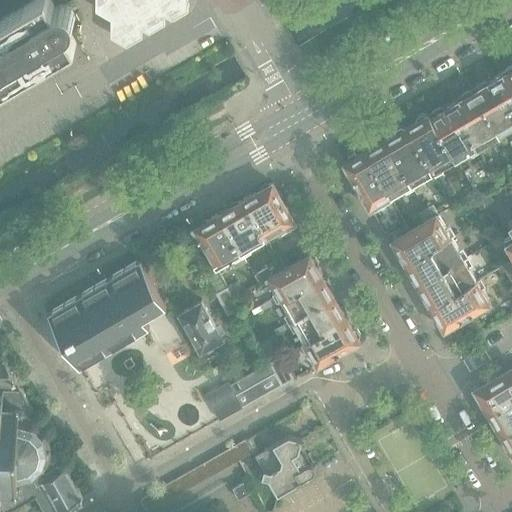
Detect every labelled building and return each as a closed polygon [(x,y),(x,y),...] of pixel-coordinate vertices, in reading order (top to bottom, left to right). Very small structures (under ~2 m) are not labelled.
[(0,88),(58,54),(77,43),(69,29),(72,26),(75,22),(76,18),(75,13),(72,9),(70,7),(66,4),(60,4),(55,6),(51,0),(33,0),(0,19),(0,88)] [(511,65),(506,69),(505,71),(494,77),(511,107),(511,65)] [(511,107),(494,77),(486,82),(483,82),(477,86),(475,88),(473,90),(499,136),(511,129),(511,107)] [(499,136),(473,90),(471,91),(469,91),(462,94),(461,97),(450,103),(480,153),(488,148),(486,144),(499,136)] [(480,153),(450,103),(442,108),(439,108),(433,112),(431,114),(430,115),(457,162),(469,154),(472,158),(480,153)] [(457,162),(430,115),(429,114),(427,115),(423,114),(417,117),(416,121),(406,127),(433,173),(454,161),(456,162),(457,162)] [(421,180),(433,173),(406,127),(401,126),(396,130),(394,134),(386,139),(412,186),(421,180)] [(412,186),(386,139),(377,144),(372,143),(367,146),(366,151),(364,152),(391,198),(412,186)] [(391,198),(364,152),(358,155),(353,154),(348,157),(347,162),(345,163),(373,211),(375,210),(374,208),(391,198)] [(494,177),(486,163),(484,160),(479,162),(496,189),(500,187),(494,177)] [(498,175),(490,161),(486,163),(494,177),(498,175)] [(458,203),(449,188),(448,188),(440,175),(436,177),(444,191),(453,206),(458,203)] [(297,224),(273,182),(244,199),(266,239),(292,224),(293,226),(297,224)] [(490,195),(481,200),(486,208),(494,203),(490,195)] [(266,239),(244,199),(218,214),(241,254),(244,258),(240,260),(248,274),(253,271),(248,261),(271,248),(266,239)] [(433,205),(426,209),(430,216),(437,212),(433,205)] [(430,216),(426,209),(418,213),(423,221),(430,216)] [(406,261),(451,235),(437,212),(430,216),(423,221),(400,234),(397,230),(387,236),(388,239),(393,240),(394,242),(393,247),(396,252),(401,253),(406,261)] [(241,254),(218,214),(192,230),(194,234),(196,233),(217,268),(241,254)] [(511,223),(509,226),(511,230),(511,233),(503,239),(511,254),(511,223)] [(419,285),(464,258),(451,235),(406,261),(407,264),(406,268),(409,274),(414,275),(419,285)] [(323,276),(318,267),(319,262),(316,257),(311,255),(310,254),(292,265),(284,270),(268,279),(281,300),(323,276)] [(292,265),(285,254),(277,258),(279,261),(284,270),(292,265)] [(433,308),(478,281),(464,258),(419,285),(425,294),(423,299),(426,304),(431,305),(433,308)] [(144,318),(167,304),(141,259),(48,313),(80,368),(150,327),(144,318)] [(511,260),(502,266),(511,281),(511,260)] [(268,279),(284,270),(279,261),(254,275),(255,277),(259,284),(268,279)] [(293,321),(335,296),(330,289),(332,284),(328,278),(323,277),(323,276),(281,300),(293,321)] [(234,299),(259,284),(255,277),(241,285),(239,282),(228,288),(234,299)] [(486,309),(488,304),(491,302),(478,281),(433,308),(437,316),(436,321),(439,326),(444,327),(445,329),(476,311),(481,312),(486,309)] [(234,299),(228,288),(217,294),(229,315),(240,309),(234,299)] [(304,342),(348,319),(347,318),(348,313),(345,307),(340,306),(335,296),(293,321),(304,342)] [(263,311),(276,303),(274,298),(260,306),(260,307),(254,310),(256,313),(262,310),(263,311)] [(225,340),(203,299),(182,311),(180,312),(180,313),(179,313),(201,352),(202,351),(203,353),(209,349),(225,340)] [(316,366),(358,342),(360,341),(359,339),(361,334),(358,329),(353,327),(348,319),(304,342),(303,343),(316,366)] [(277,336),(291,328),(288,324),(274,332),(277,336)] [(294,378),(282,357),(281,354),(269,361),(275,373),(282,385),(294,378)] [(52,447),(49,437),(46,432),(39,424),(35,422),(36,414),(5,358),(0,358),(0,511),(5,511),(35,495),(44,511),(57,511),(83,497),(57,452),(51,451),(52,447)] [(490,414),(511,400),(511,368),(476,390),(490,414)] [(243,407),(282,385),(275,373),(245,389),(236,395),(243,407)] [(234,392),(236,395),(245,389),(240,380),(231,385),(234,392)] [(243,407),(236,395),(234,392),(211,405),(220,420),(243,407)] [(503,435),(511,429),(511,400),(490,414),(503,435)] [(511,429),(503,435),(511,451),(511,429)] [(315,465),(313,464),(310,463),(307,464),(300,450),(303,439),(290,433),(289,435),(261,451),(256,455),(264,470),(263,477),(269,478),(279,495),(280,494),(280,493),(313,474),(315,472),(316,469),(316,467),(316,466),(316,465),(315,465)] [(254,451),(247,439),(231,448),(237,460),(254,451)] [(252,494),(246,483),(236,489),(241,500),(252,494)]
